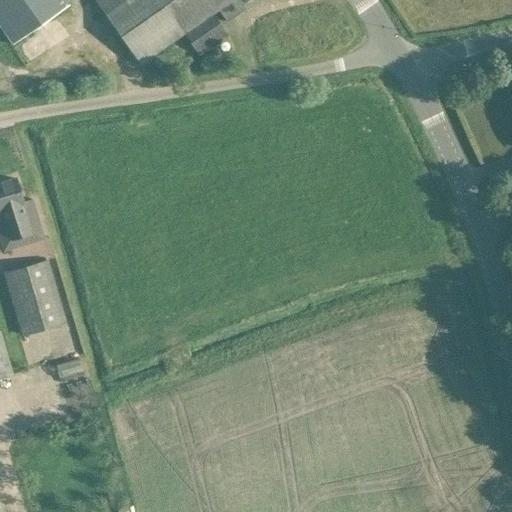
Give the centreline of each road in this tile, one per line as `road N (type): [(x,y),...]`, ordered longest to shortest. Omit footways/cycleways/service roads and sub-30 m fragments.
road 1 (track): [(0,119),(333,66),(404,63)]
road 2 (unclassified): [(511,352),(467,198),(404,63)]
